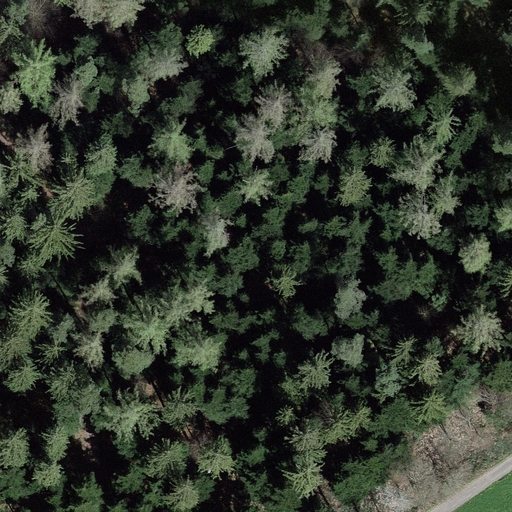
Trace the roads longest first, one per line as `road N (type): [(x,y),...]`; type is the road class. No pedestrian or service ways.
road 1 (track): [(68,255),(243,287),(511,314)]
road 2 (track): [(105,511),(101,400),(68,255),(0,126)]
